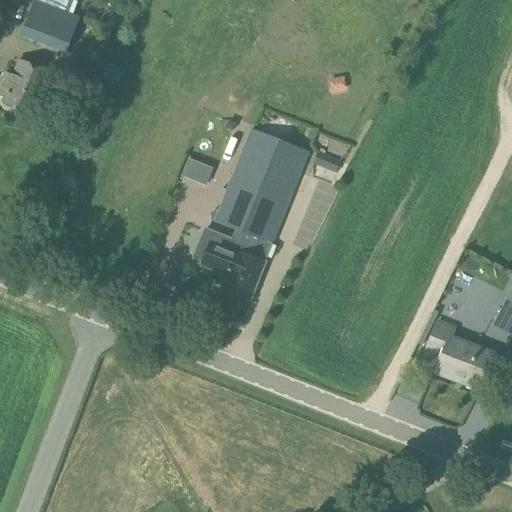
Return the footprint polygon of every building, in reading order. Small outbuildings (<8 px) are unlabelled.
[(80,20),(34,2),(20,38),(66,55),(80,20)] [(36,115),(51,74),(18,62),(13,77),(6,74),(0,89),(0,96),(4,98),(3,102),(36,115)] [(206,230),(194,259),(203,262),(202,266),(229,277),(224,290),(250,301),(265,264),(262,262),(270,244),(273,246),(310,154),(250,130),(213,223),(236,232),(232,243),(227,240),(227,239),(206,230)] [(317,153),(312,165),(336,175),(341,162),(317,153)] [(299,189),(285,225),(276,249),(303,259),(312,237),(316,238),(331,202),(299,189)] [(511,291),(496,324),(511,332),(511,291)] [(481,391),(495,355),(451,339),(454,330),(437,323),(427,350),(442,356),(435,374),(481,391)]
